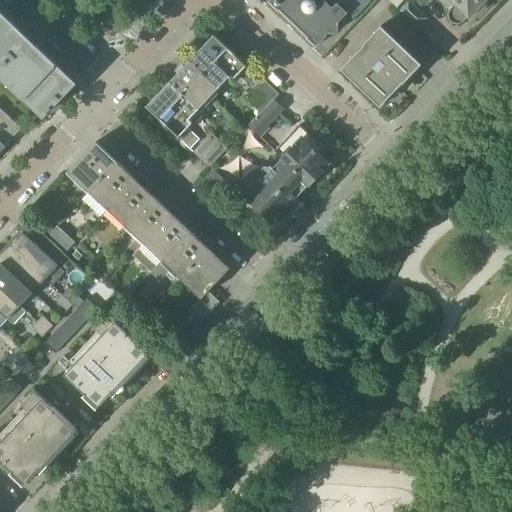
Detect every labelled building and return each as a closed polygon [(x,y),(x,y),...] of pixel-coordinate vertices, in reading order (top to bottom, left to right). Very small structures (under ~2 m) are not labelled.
[(271,0),(270,2),(278,10),(279,9),(308,37),(308,38),(316,47),(326,36),(325,35),(328,32),(329,33),(331,34),(334,34),(336,33),(337,31),(338,29),(339,28),(339,27),(338,25),(338,24),(337,23),(347,13),(338,5),(341,0),(271,0)] [(387,0),(397,8),(404,0),(387,0)] [(440,0),(450,9),(448,14),(449,20),(453,24),(459,24),(464,22),(484,0),(440,0)] [(400,10),(403,13),(417,27),(425,18),(408,2),(400,10)] [(0,24),(0,72),(30,40),(6,18),(0,24)] [(422,64),(420,62),(381,25),(363,44),(364,45),(358,50),(340,69),(352,81),(372,99),(380,108),(398,89),(398,88),(403,82),(404,83),(422,64)] [(190,59),(205,74),(194,85),(209,98),(229,77),(233,80),(238,75),(250,86),(259,76),(246,64),(246,65),(214,35),(213,36),(191,60),(190,59)] [(0,72),(0,73),(24,96),(54,63),(30,40),(0,72)] [(170,82),(160,92),(189,120),(209,98),(194,85),(205,74),(190,59),(190,60),(171,81),(170,81),(169,81),(170,82)] [(54,63),(24,96),(44,115),(48,111),(52,107),(72,86),(53,69),(56,66),(54,63)] [(244,98),(260,114),(273,100),(279,94),(262,79),(244,98)] [(189,120),(160,92),(147,105),(146,106),(179,137),(178,138),(190,149),(199,140),(187,128),(192,123),(189,120)] [(273,100),(260,114),(248,127),(260,138),(269,128),(266,126),(283,109),(273,100)] [(0,150),(4,146),(4,147),(4,146),(20,129),(0,109),(0,150)] [(274,152),(282,158),(309,185),(322,171),(321,171),(333,157),(299,125),(274,152)] [(193,152),(201,160),(219,141),(211,133),(193,152)] [(219,141),(201,160),(209,168),(227,149),(219,141)] [(68,171),(89,191),(118,162),(96,142),(68,171)] [(282,158),(260,182),(287,208),(309,185),(282,158)] [(100,217),(107,209),(136,179),(118,162),(89,191),(81,200),(100,217)] [(107,209),(126,226),(154,196),(136,179),(107,209)] [(287,208),(260,182),(245,197),(272,224),(287,208)] [(135,253),(144,243),(172,213),(154,196),(126,226),(138,237),(129,247),(135,253)] [(144,243),(162,261),(190,231),(172,213),(144,243)] [(57,226),(49,234),(67,251),(75,243),(57,226)] [(11,247),(45,279),(52,285),(64,272),(58,266),(67,256),(39,231),(31,240),(23,232),(22,234),(23,234),(11,247)] [(190,231),(162,261),(154,269),(161,276),(169,267),(180,278),(209,248),(190,231)] [(11,247),(0,258),(0,261),(33,293),(45,279),(11,247)] [(145,315),(169,338),(210,294),(208,292),(230,268),(209,248),(180,278),(201,297),(176,323),(156,304),(145,315)] [(0,261),(0,287),(20,306),(33,293),(0,261)] [(86,298),(87,299),(98,309),(113,293),(101,282),(86,298)] [(26,311),(20,306),(0,287),(0,312),(8,319),(13,324),(26,311)] [(210,294),(169,338),(178,347),(220,303),(210,294)] [(72,306),(62,296),(56,301),(67,311),(72,306)] [(98,309),(87,299),(45,343),(56,354),(98,309)] [(103,333),(102,334),(137,366),(150,353),(108,313),(99,322),(96,326),(103,333)] [(43,316),(37,322),(48,332),(53,326),(43,316)] [(48,332),(37,322),(32,328),(42,337),(48,332)] [(102,334),(90,347),(125,380),(137,366),(102,334)] [(90,347),(77,361),(112,393),(114,392),(113,391),(125,380),(90,347)] [(112,393),(77,361),(65,374),(99,406),(102,404),(112,393)] [(0,390),(0,412),(22,389),(11,379),(0,390)] [(30,410),(30,411),(64,443),(77,430),(35,390),(23,403),(30,410)] [(30,411),(17,424),(51,457),(64,443),(30,411)] [(17,424),(4,437),(39,470),(41,468),(40,468),(51,457),(17,424)] [(39,470),(4,437),(0,441),(0,458),(26,483),(28,480),(29,481),(39,470)]
